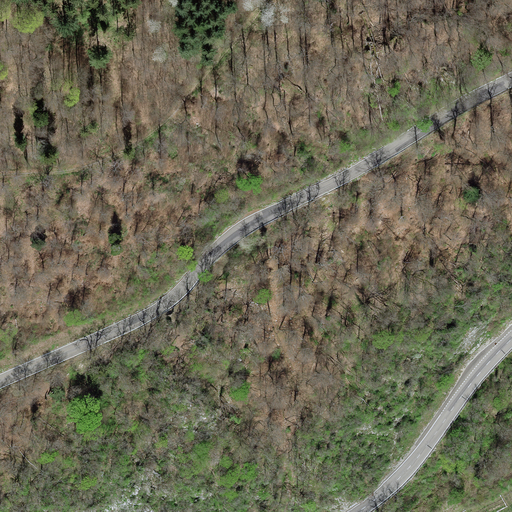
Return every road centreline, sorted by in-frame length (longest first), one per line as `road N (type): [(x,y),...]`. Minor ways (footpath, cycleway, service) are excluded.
road 1 (tertiary): [(511,78),(249,223),(136,321),(0,381)]
road 2 (track): [(0,175),(87,167),(160,132),(267,0)]
road 3 (tertiary): [(358,511),(410,465),(511,339)]
